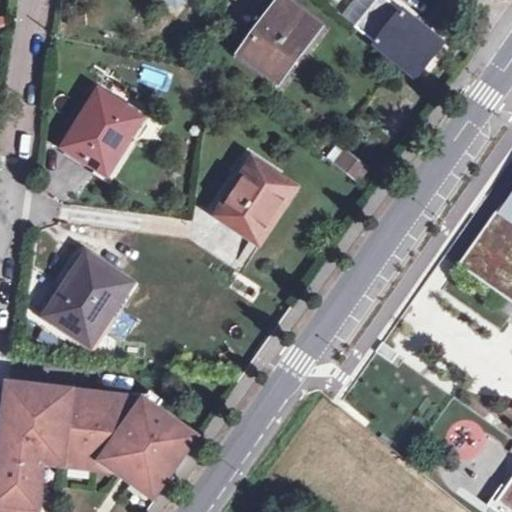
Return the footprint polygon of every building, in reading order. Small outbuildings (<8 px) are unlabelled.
[(319,27),(282,0),(242,54),(277,80),(297,53),(298,54),(319,27)] [(282,0),(319,27),(323,22),(293,0),(282,0)] [(440,43),(387,0),(375,0),(355,26),(415,76),(440,43)] [(141,118),(99,92),(64,147),(107,174),(141,118)] [(364,168),(344,152),(334,165),(354,180),(364,168)] [(277,203),(283,208),(296,189),(253,160),(217,215),(253,239),(277,203)] [(511,194),(504,206),(504,208),(491,226),(488,224),(460,265),(511,302),(511,194)] [(277,203),(253,239),(259,244),(283,208),(277,203)] [(70,293),(53,319),(91,345),(131,284),(88,255),(65,290),(70,293)] [(70,293),(65,290),(47,316),(53,319),(70,293)] [(398,353),(383,342),(376,352),(392,363),(398,353)] [(70,391),(8,384),(4,416),(2,436),(0,450),(0,464),(2,464),(0,477),(0,511),(144,511),(198,438),(144,400),(130,398),(102,395),(101,397),(73,394),(72,394),(70,391)] [(511,511),(511,488),(510,491),(502,485),(488,505),(496,511),(511,511)]
